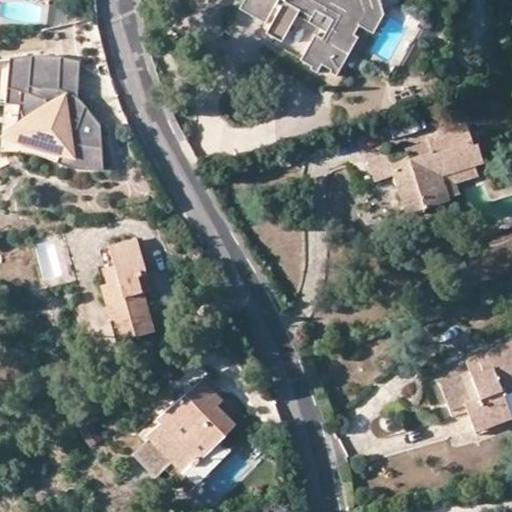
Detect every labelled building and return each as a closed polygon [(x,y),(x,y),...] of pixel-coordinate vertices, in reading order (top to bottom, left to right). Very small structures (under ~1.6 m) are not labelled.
[(374,10),(371,0),(284,0),(283,2),(279,0),(245,0),(240,10),(271,27),(268,34),(281,41),(296,16),(325,32),(321,40),(315,36),(301,60),(312,67),(310,70),(316,74),(320,64),(330,70),(328,72),(335,75),(357,40),(352,37),(359,25),(364,29),(374,10)] [(371,0),(374,10),(364,29),(372,34),(384,13),(379,0),(371,0)] [(86,100),(76,95),(75,56),(45,54),(25,52),(10,51),(6,93),(23,95),(17,135),(29,136),(41,137),(59,141),(70,145),(62,158),(67,161),(79,164),(92,166),(102,166),(105,121),(86,100)] [(17,135),(23,95),(6,93),(0,147),(19,148),(42,153),(62,158),(70,145),(59,141),(41,137),(29,136),(17,135)] [(440,178),(473,166),(482,164),(476,146),(471,148),(465,127),(426,139),(427,144),(431,157),(411,164),(408,157),(388,164),(392,176),(402,204),(419,198),(424,211),(447,203),(446,200),(440,178)] [(431,157),(427,144),(406,151),(408,157),(411,164),(431,157)] [(392,176),(388,164),(385,154),(365,160),(372,182),(392,176)] [(440,178),(446,200),(458,196),(454,185),(476,178),(473,166),(440,178)] [(419,198),(402,204),(407,217),(424,211),(419,198)] [(136,240),(107,248),(116,282),(105,285),(99,287),(115,341),(152,332),(142,293),(138,278),(146,275),(136,240)] [(96,250),(105,285),(116,282),(107,248),(96,250)] [(151,290),(146,275),(138,278),(142,293),(151,290)] [(501,387),(511,383),(511,337),(477,351),(482,363),(468,368),(438,380),(447,405),(463,399),(466,407),(474,427),(511,413),(510,410),(501,387)] [(482,363),(477,351),(463,356),(468,368),(482,363)] [(222,400),(202,380),(145,438),(183,475),(190,468),(219,441),(234,425),(216,407),(222,400)] [(510,410),(511,409),(511,383),(501,387),(510,410)] [(463,399),(447,405),(450,413),(466,407),(463,399)] [(240,418),(222,400),(216,407),(234,425),(240,418)] [(73,429),(88,452),(99,444),(85,422),(73,429)] [(227,450),(219,441),(190,468),(199,476),(227,450)]
